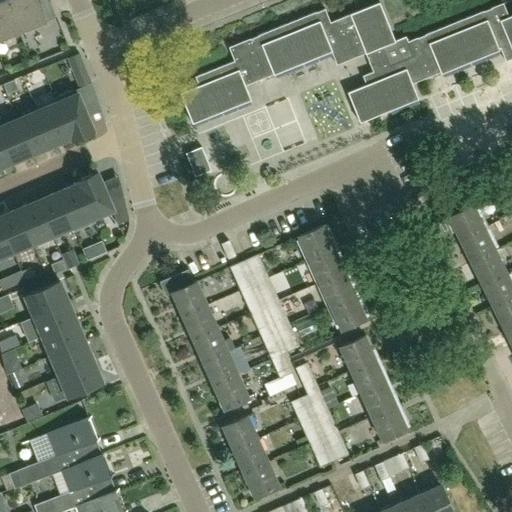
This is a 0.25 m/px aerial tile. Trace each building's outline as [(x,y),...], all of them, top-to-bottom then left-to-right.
[(0,0),(0,41),(20,33),(6,0),(0,0)] [(6,0),(20,33),(46,23),(45,22),(55,18),(56,18),(49,1),(39,5),(36,0),(6,0)] [(419,98),(413,83),(441,71),(441,73),(500,49),(500,48),(501,47),(506,60),(511,58),(511,14),(509,16),(503,2),(408,41),(406,36),(395,40),(380,1),(350,13),(350,14),(331,22),(325,8),(228,46),(234,60),(195,76),(198,85),(180,92),(192,122),(251,99),(245,84),(273,73),(273,74),(331,51),(337,64),(366,52),(373,71),(363,75),(367,84),(348,91),(360,122),(419,98)] [(3,84),(7,92),(17,88),(14,79),(3,84)] [(76,88),(56,97),(74,139),(94,130),(76,88)] [(56,102),(38,110),(52,145),(71,137),(73,140),(74,139),(56,97),(54,97),(56,102)] [(38,110),(18,118),(33,153),(52,145),(38,110)] [(18,118),(0,125),(0,131),(13,162),(33,153),(18,118)] [(0,131),(0,167),(13,162),(0,131)] [(201,147),(186,154),(195,177),(211,171),(201,147)] [(77,180),(78,183),(94,222),(95,222),(93,217),(112,210),(113,209),(110,202),(98,171),(77,180)] [(78,183),(58,191),(75,231),(94,222),(78,183)] [(74,231),(75,231),(58,191),(38,200),(53,235),(72,227),(74,231)] [(129,220),(123,196),(110,202),(113,209),(112,210),(118,224),(129,220)] [(38,200),(18,208),(33,243),(53,235),(38,200)] [(449,217),(461,240),(485,228),(474,205),(449,217)] [(0,220),(13,252),(33,243),(18,208),(0,215),(0,220)] [(0,220),(0,257),(13,252),(0,220)] [(323,224),(298,236),(309,259),(334,248),(323,224)] [(461,240),(472,262),(496,250),(485,228),(461,240)] [(344,271),(334,248),(309,259),(319,282),(344,271)] [(73,249),(61,254),(67,268),(78,263),(73,249)] [(472,262),(483,285),(507,273),(496,250),(472,262)] [(258,254),(246,259),(256,282),(268,277),(258,254)] [(55,272),(66,268),(62,259),(51,263),(55,272)] [(251,285),(241,262),(229,267),(240,290),(251,285)] [(182,315),(207,304),(197,280),(194,282),(188,269),(159,281),(166,295),(172,293),(182,315)] [(355,293),(344,271),(319,282),(329,305),(355,293)] [(483,285),(494,307),(511,298),(511,282),(507,273),(483,285)] [(6,276),(0,278),(0,286),(2,290),(11,287),(6,276)] [(268,277),(256,282),(267,305),(278,300),(268,277)] [(60,280),(25,295),(34,316),(69,301),(60,280)] [(261,308),(251,285),(240,290),(250,313),(261,308)] [(365,317),(355,293),(329,305),(340,328),(365,317)] [(8,294),(0,297),(0,312),(11,307),(8,294)] [(511,298),(494,307),(505,329),(511,326),(511,298)] [(278,300),(267,305),(277,328),(289,323),(278,300)] [(42,336),(77,321),(69,301),(34,316),(42,336)] [(182,315),(193,338),(218,327),(207,304),(182,315)] [(261,308),(250,313),(260,335),(271,331),(261,308)] [(77,321),(42,336),(51,356),(86,340),(77,321)] [(289,323),(277,328),(287,351),(299,346),(289,323)] [(218,327),(193,338),(203,361),(228,350),(228,351),(234,348),(229,338),(224,341),(218,327)] [(281,354),(271,331),(260,335),(271,358),(281,354)] [(13,348),(20,346),(15,334),(3,339),(7,350),(13,348)] [(375,358),(365,334),(340,346),(350,369),(375,358)] [(86,340),(51,356),(59,375),(94,360),(86,340)] [(7,374),(22,368),(13,348),(7,350),(1,353),(7,374)] [(203,361),(213,384),(238,373),(228,351),(228,350),(203,361)] [(281,354),(271,358),(280,378),(290,373),(281,354)] [(375,358),(350,369),(361,392),(386,381),(375,358)] [(94,360),(59,375),(68,396),(103,381),(94,360)] [(305,390),(317,384),(307,362),(295,368),(305,390)] [(238,373),(213,384),(224,408),(249,397),(238,373)] [(386,381),(361,392),(371,415),(396,404),(386,381)] [(327,407),(317,384),(305,390),(307,394),(290,402),(299,420),(327,407)] [(22,409),(27,422),(42,415),(37,403),(22,409)] [(396,404),(371,415),(382,439),(407,427),(396,404)] [(337,430),(327,407),(299,420),(309,443),(337,430)] [(233,449),(258,437),(248,414),(223,425),(233,449)] [(15,488),(61,470),(106,452),(92,416),(48,433),(56,454),(21,468),(9,473),(15,488)] [(337,430),(309,443),(320,467),(337,459),(348,454),(337,430)] [(258,437),(233,449),(243,472),(269,460),(258,437)] [(440,458),(454,453),(447,437),(433,443),(440,458)] [(422,444),(413,448),(420,463),(429,459),(422,444)] [(37,511),(58,511),(69,508),(120,488),(106,452),(61,470),(69,490),(34,503),(37,511)] [(402,453),(394,457),(400,471),(409,467),(402,453)] [(269,460),(243,472),(254,495),(279,484),(269,460)] [(383,462),(374,465),(381,480),(389,477),(383,462)] [(363,470),(354,474),(361,489),(369,485),(363,470)] [(420,492),(429,511),(453,511),(441,483),(420,492)] [(129,511),(120,488),(69,508),(70,511),(129,511)] [(322,489),(313,492),(320,507),(328,503),(322,489)] [(429,511),(420,492),(401,501),(405,511),(429,511)] [(308,511),(302,497),(293,501),(298,511),(308,511)] [(405,511),(401,501),(381,509),(382,511),(405,511)]
